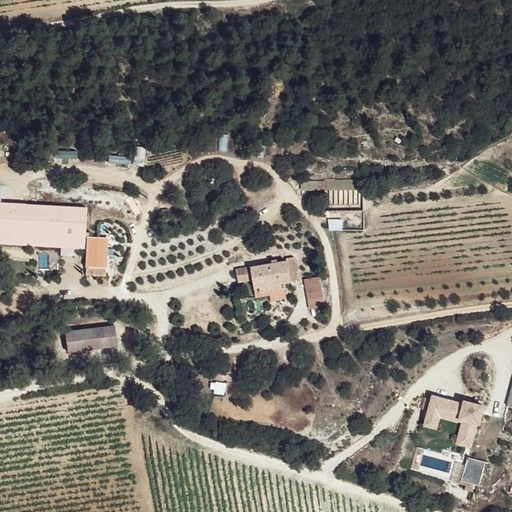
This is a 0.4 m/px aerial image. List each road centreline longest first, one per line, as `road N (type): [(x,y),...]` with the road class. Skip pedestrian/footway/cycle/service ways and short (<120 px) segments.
road 1 (track): [(0,389),(511,305)]
road 2 (track): [(148,364),(163,405),(189,432),(430,511)]
road 3 (track): [(0,16),(157,0),(284,0)]
